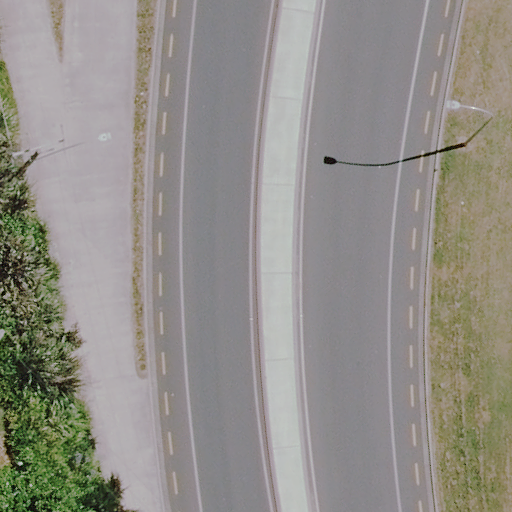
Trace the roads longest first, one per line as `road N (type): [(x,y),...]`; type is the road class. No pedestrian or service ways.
road 1 (tertiary): [(377,0),(348,254),(362,511)]
road 2 (tertiary): [(236,511),(217,321),(233,0)]
